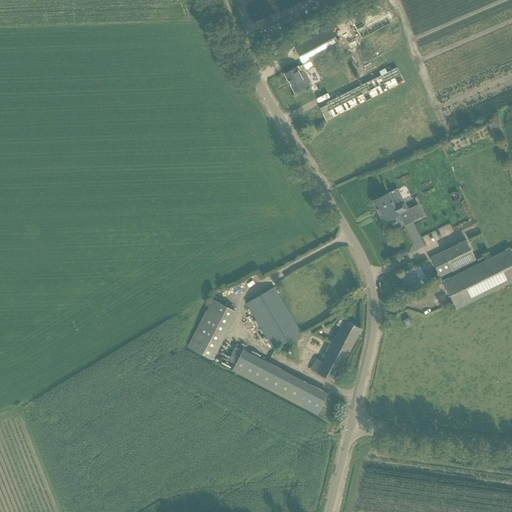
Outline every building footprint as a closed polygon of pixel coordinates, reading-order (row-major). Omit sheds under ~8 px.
[(378,1),(349,16),(361,39),(390,23),(378,1)] [(330,28),(303,42),(294,47),(304,64),(298,68),(297,67),(284,74),(295,93),(307,86),(300,73),(307,70),(342,51),(330,28)] [(365,79),(367,83),(326,103),(327,105),(320,109),(326,122),(404,83),(397,68),(392,70),(390,66),(365,79)] [(388,194),(381,197),(372,202),(382,223),(399,215),(398,214),(407,210),(403,202),(394,206),(388,194)] [(423,216),(418,205),(407,210),(413,221),(423,216)] [(465,240),(430,258),(439,277),(475,260),(465,240)] [(511,281),(511,253),(510,249),(443,283),(456,309),(511,281)] [(413,268),(401,275),(408,291),(421,285),(421,284),(428,281),(424,274),(418,278),(413,268)] [(245,304),(273,350),(301,334),(274,287),(245,304)] [(237,313),(212,300),(187,347),(213,360),(237,313)] [(310,370),(324,377),(333,382),(361,329),(344,321),(323,363),(317,359),(310,370)] [(311,336),(306,347),(319,354),(325,343),(311,336)] [(232,371),(295,403),(316,414),(327,395),(305,383),(243,350),(232,371)]
